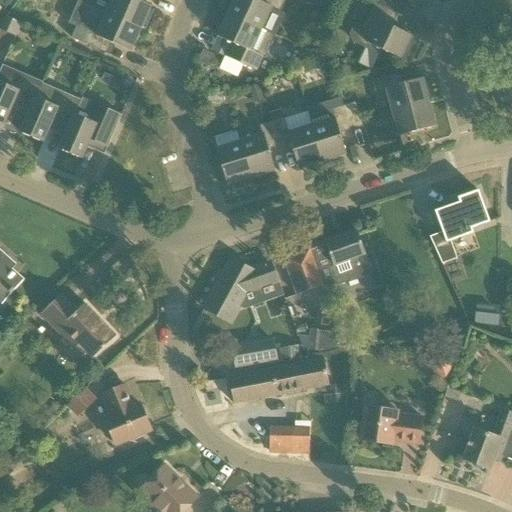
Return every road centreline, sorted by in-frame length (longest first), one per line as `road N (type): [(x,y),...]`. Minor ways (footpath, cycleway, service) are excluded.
road 1 (residential): [(463,511),(218,452),(186,401),(174,358),(176,247)]
road 2 (residential): [(472,152),(210,233)]
road 3 (residential): [(210,233),(174,82),(176,47),(196,0)]
road 4 (residential): [(176,247),(0,175)]
road 5 (residential): [(472,152),(447,34),(468,0)]
